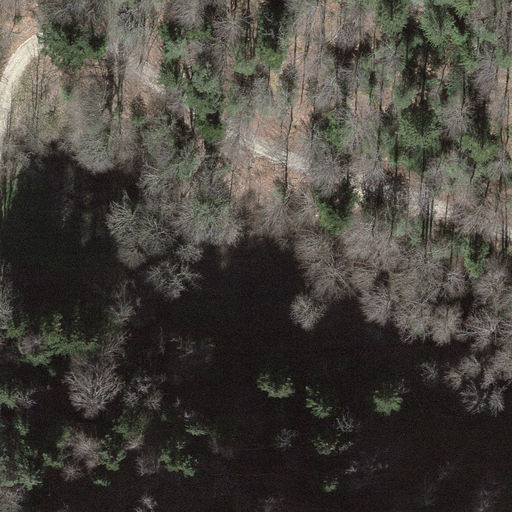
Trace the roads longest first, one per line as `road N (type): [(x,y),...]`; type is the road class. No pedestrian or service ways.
road 1 (track): [(511,231),(243,137),(142,75)]
road 2 (track): [(0,105),(31,45),(66,36),(102,39),(142,75)]
